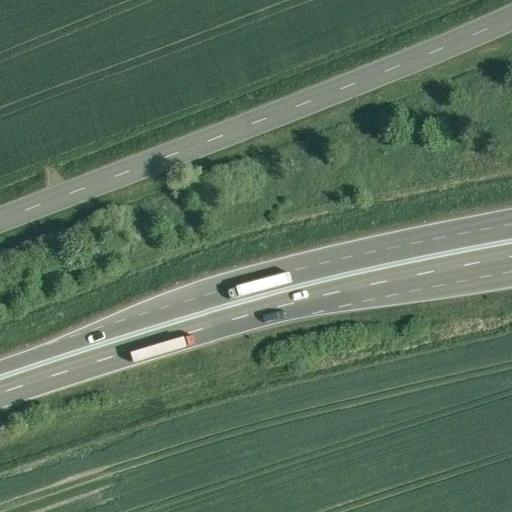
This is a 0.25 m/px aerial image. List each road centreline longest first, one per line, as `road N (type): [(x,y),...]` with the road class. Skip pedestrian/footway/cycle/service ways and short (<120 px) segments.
road 1 (secondary): [(0,217),(511,20)]
road 2 (trunk): [(0,388),(278,300),(511,251)]
